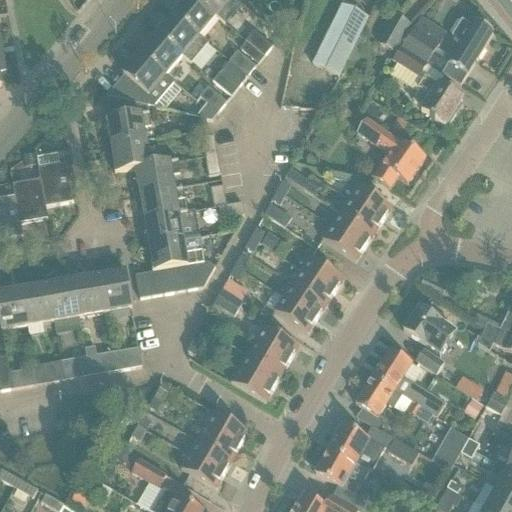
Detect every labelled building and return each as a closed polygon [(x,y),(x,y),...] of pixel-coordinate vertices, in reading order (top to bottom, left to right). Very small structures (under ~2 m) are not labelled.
[(199,39),(216,19),(194,0),(189,0),(174,18),(199,39)] [(194,0),(216,19),(232,0),(194,0)] [(357,0),(369,10),(373,0),(357,0)] [(340,81),(346,69),(350,71),(364,42),(360,40),(368,22),(342,9),(313,69),(340,81)] [(208,46),(199,39),(174,18),(157,38),(182,59),(191,66),(208,46)] [(394,57),(409,29),(394,21),(379,49),(394,57)] [(474,26),(472,29),(461,22),(451,39),(462,45),(442,78),(460,90),(493,37),(474,26)] [(286,31),(283,42),(294,45),(297,33),(296,33),(286,31)] [(414,32),(401,52),(427,68),(440,48),(414,32)] [(264,60),(272,50),(254,35),(246,44),(264,60)] [(164,79),(182,59),(157,38),(140,58),(164,79)] [(258,67),(264,60),(246,44),(240,52),(258,67)] [(401,52),(393,64),(397,67),(419,81),(427,68),(401,52)] [(229,65),(232,68),(248,80),(256,70),(237,55),(229,65)] [(173,87),(164,79),(140,58),(123,78),(125,80),(107,100),(153,111),(173,87)] [(231,100),(239,90),(220,75),(212,85),(216,88),(231,100)] [(418,96),(413,104),(423,111),(421,114),(428,119),(445,130),(462,104),(445,93),(425,80),(423,84),(418,91),(420,93),(418,96)] [(226,106),(211,93),(208,91),(199,101),(208,107),(219,116),(226,106)] [(110,136),(113,151),(145,145),(143,130),(150,128),(148,117),(153,111),(107,100),(112,124),(106,125),(108,137),(110,136)] [(311,100),(311,115),(334,115),(334,101),(311,100)] [(197,121),(196,121),(206,123),(212,125),(219,116),(208,107),(197,121)] [(206,124),(206,123),(196,121),(197,121),(192,120),(194,136),(208,134),(206,124)] [(398,120),(393,129),(401,135),(407,126),(398,120)] [(425,162),(409,151),(402,146),(400,147),(366,124),(356,137),(387,158),(371,180),(373,181),(390,193),(397,182),(407,189),(425,162)] [(205,161),(217,159),(214,139),(202,141),(205,161)] [(155,158),(148,159),(145,145),(113,151),(115,165),(113,165),(115,177),(135,174),(157,169),(155,158)] [(73,205),(67,167),(65,155),(58,156),(60,168),(38,171),(40,183),(41,183),(46,210),(73,205)] [(310,157),(307,164),(316,169),(319,162),(310,157)] [(29,158),(24,159),(24,162),(25,170),(36,169),(34,158),(29,158)] [(217,159),(205,161),(208,180),(221,178),(217,159)] [(172,178),(179,176),(177,165),(157,169),(135,174),(137,184),(139,184),(141,198),(174,192),(172,178)] [(326,173),(325,179),(349,185),(353,179),(326,173)] [(291,174),(286,181),(305,193),(309,186),(291,174)] [(48,222),(46,210),(41,183),(40,183),(12,188),(14,200),(16,200),(20,227),(48,222)] [(309,186),(305,193),(313,198),(320,188),(311,183),(309,186)] [(292,190),(283,185),(271,204),(280,209),(292,190)] [(0,242),(22,239),(20,227),(16,200),(14,200),(12,188),(5,189),(7,201),(0,202),(0,242)] [(358,188),(349,202),(383,225),(392,211),(358,188)] [(218,211),(226,209),(223,190),(210,192),(214,212),(218,211)] [(184,206),(177,207),(174,192),(141,198),(144,213),(142,213),(143,223),(186,216),(184,206)] [(349,202),(339,215),(373,238),(383,225),(349,202)] [(221,223),(244,219),(242,207),(226,209),(218,211),(221,223)] [(183,244),(199,241),(194,215),(186,216),(143,223),(145,235),(148,235),(150,248),(183,242),(183,243),(183,244)] [(339,215),(330,229),(364,252),(373,238),(339,215)] [(330,229),(321,242),(355,265),(364,252),(330,229)] [(252,256),(264,237),(258,233),(246,252),(252,256)] [(268,236),(261,247),(274,255),(281,245),(268,236)] [(183,242),(150,248),(153,264),(150,264),(152,276),(158,275),(159,274),(171,272),(180,271),(183,270),(189,269),(203,267),(201,253),(199,241),(183,244),(183,243),(183,242)] [(344,283),(310,260),(301,274),(334,297),(344,283)] [(237,283),(248,265),(242,261),(230,279),(237,283)] [(203,292),(215,271),(207,266),(203,267),(189,269),(183,270),(187,295),(203,292)] [(175,297),(187,295),(183,270),(180,271),(171,272),(175,297)] [(163,299),(175,297),(171,272),(159,274),(163,299)] [(152,301),(163,299),(159,274),(158,275),(152,276),(148,276),(152,301)] [(326,310),(334,297),(301,274),(292,287),(326,310)] [(140,303),(152,301),(148,276),(135,279),(140,303)] [(132,312),(130,305),(125,277),(112,279),(112,283),(100,285),(106,317),(112,315),(132,312)] [(80,321),(106,317),(100,285),(100,281),(86,284),(86,287),(74,289),(80,321)] [(242,307),(240,305),(247,294),(229,283),(222,294),(214,309),(234,321),(242,307)] [(55,326),(80,321),(74,289),(74,286),(60,288),(60,292),(49,294),(55,326)] [(292,287),(283,301),(317,323),(326,310),(292,287)] [(28,330),(55,326),(49,294),(48,290),(34,293),(35,297),(23,299),(28,330)] [(0,302),(0,317),(0,320),(3,335),(28,330),(23,299),(22,295),(8,297),(9,301),(0,302)] [(283,301),(274,314),(307,337),(317,323),(283,301)] [(419,311),(403,334),(420,346),(426,350),(440,359),(447,348),(448,347),(455,337),(442,328),(419,311)] [(497,338),(492,348),(493,348),(511,357),(511,367),(511,370),(511,317),(508,316),(499,333),(498,336),(497,338)] [(230,329),(216,322),(211,330),(224,338),(230,329)] [(255,343),(290,364),(298,350),(263,329),(255,343)] [(485,332),(477,348),(489,355),(492,348),(497,338),(485,332)] [(206,340),(198,336),(187,355),(196,359),(206,340)] [(282,378),(290,364),(255,343),(247,357),(282,378)] [(135,372),(142,370),(138,352),(112,356),(113,364),(135,372)] [(403,382),(412,368),(390,354),(372,381),(400,400),(401,399),(410,404),(410,406),(424,414),(436,421),(445,407),(403,382)] [(444,369),(424,355),(416,367),(436,381),(444,369)] [(109,376),(113,364),(112,356),(86,360),(88,368),(109,376)] [(247,357),(238,371),(274,392),(282,378),(247,357)] [(0,369),(9,369),(8,359),(0,360),(0,369)] [(83,381),(88,368),(86,360),(62,365),(65,384),(83,381)] [(57,385),(65,384),(62,365),(35,369),(36,370),(35,371),(36,378),(57,385)] [(9,369),(0,369),(0,392),(0,395),(14,393),(10,375),(9,369)] [(35,371),(10,375),(14,393),(32,389),(36,378),(35,371)] [(238,371),(230,385),(265,406),(274,392),(238,371)] [(393,412),(400,400),(372,381),(355,408),(377,422),(386,408),(393,412)] [(462,382),(457,390),(478,403),(483,395),(462,382)] [(162,406),(167,396),(160,392),(154,402),(162,406)] [(494,396),(485,411),(500,419),(509,404),(494,396)] [(156,416),(162,406),(154,402),(149,411),(156,416)] [(474,405),(466,417),(476,423),(483,411),(474,405)] [(419,422),(424,414),(410,406),(405,414),(406,415),(405,416),(418,424),(419,422)] [(248,436),(232,427),(212,416),(204,430),(239,450),(248,436)] [(137,431),(145,435),(150,425),(143,421),(137,431)] [(343,428),(329,454),(355,468),(355,467),(368,474),(371,475),(384,452),(368,442),(343,428)] [(231,465),(239,450),(204,430),(196,445),(231,465)] [(139,445),(145,435),(137,431),(132,440),(139,445)] [(450,432),(432,466),(449,475),(450,476),(453,470),(460,456),(464,449),(468,442),(450,432)] [(468,442),(464,449),(464,450),(475,456),(479,449),(468,442)] [(394,444),(387,457),(411,470),(418,457),(394,444)] [(231,465),(196,445),(187,459),(223,479),(231,465)] [(475,456),(464,450),(460,457),(471,463),(475,456)] [(120,452),(115,461),(126,467),(131,458),(120,452)] [(358,502),(355,500),(368,474),(355,467),(355,468),(329,454),(316,477),(338,491),(344,494),(338,505),(350,511),(370,511),(357,504),(358,502)] [(215,494),(223,479),(187,459),(179,474),(197,484),(215,494)] [(138,464),(131,477),(159,492),(166,480),(138,464)] [(511,476),(505,472),(494,492),(511,502),(511,476)] [(0,483),(33,502),(37,495),(38,495),(1,474),(0,476),(0,483)] [(451,484),(447,492),(458,498),(462,490),(451,484)] [(83,510),(89,498),(77,491),(70,503),(83,510)] [(458,498),(447,492),(438,509),(437,511),(450,511),(452,509),(456,511),(462,500),(458,498)] [(483,511),(511,511),(511,502),(494,492),(483,511)] [(163,493),(152,511),(197,511),(186,505),(178,501),(163,493)] [(304,498),(296,511),(350,511),(338,505),(334,503),(333,503),(328,511),(304,498)] [(44,499),(40,507),(51,511),(61,511),(63,509),(57,505),(44,499)]
